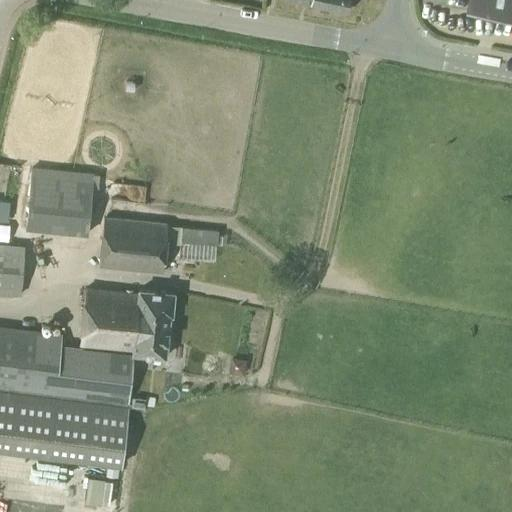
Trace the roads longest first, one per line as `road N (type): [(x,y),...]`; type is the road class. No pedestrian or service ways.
road 1 (tertiary): [(390,49),(110,0)]
road 2 (tertiary): [(511,72),(390,49)]
